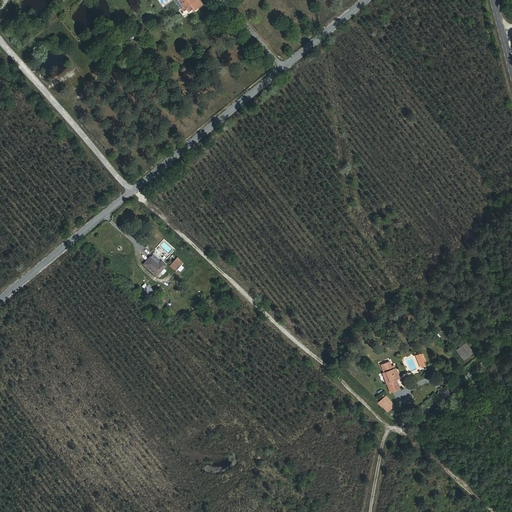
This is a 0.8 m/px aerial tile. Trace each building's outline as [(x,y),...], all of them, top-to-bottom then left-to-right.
[(174,0),(182,9),(187,5),(182,0),(174,0)] [(189,3),(194,9),(202,2),(200,0),(182,0),(187,5),(189,3)] [(157,276),(168,265),(163,260),(158,265),(151,257),(144,264),(157,276)] [(176,257),(169,266),(176,272),(183,263),(176,257)] [(470,350),(464,344),(458,348),(464,355),(470,350)] [(420,366),(424,365),(421,357),(424,357),(423,354),(420,355),(416,357),(420,366)] [(379,365),(382,372),(395,367),(394,365),(391,366),(389,361),(379,365)] [(398,377),(395,369),(382,374),(390,392),(398,389),(395,379),(398,377)] [(393,405),(386,397),(378,403),(386,411),(393,405)]
